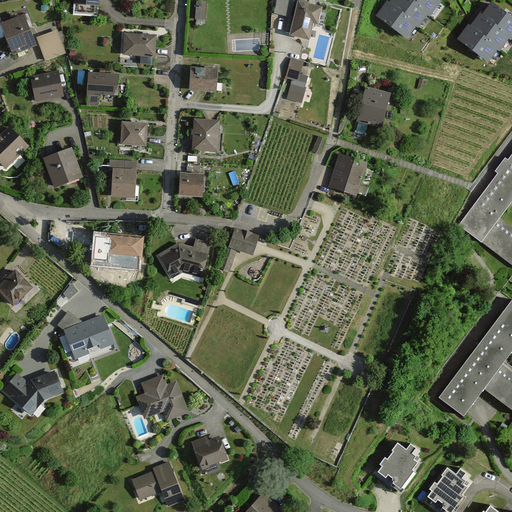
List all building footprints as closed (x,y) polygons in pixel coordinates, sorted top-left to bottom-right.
[(71,0),(71,15),(95,17),(96,0),(71,0)] [(197,0),(197,18),(208,19),(208,0),(197,0)] [(323,5),(301,0),(276,0),(273,13),(293,18),(288,36),(308,41),(312,25),(318,26),(323,5)] [(392,0),(389,5),(415,24),(416,26),(426,14),(408,0),(392,0)] [(435,0),(408,0),(426,14),(427,14),(437,1),(435,0)] [(387,3),(377,16),(405,37),(415,24),(389,5),(387,3)] [(511,19),(492,4),(482,17),(507,37),(509,38),(511,34),(511,19)] [(24,15),(0,23),(0,24),(12,57),(36,48),(24,15)] [(480,15),(470,28),(496,47),(497,49),(507,37),(482,17),(480,15)] [(469,26),(459,39),(486,60),(496,47),(470,28),(469,26)] [(35,37),(44,59),(64,52),(55,29),(35,37)] [(123,31),(121,54),(153,56),(155,33),(123,31)] [(290,79),(284,98),(301,103),(305,88),(308,78),(299,75),(303,61),(288,57),(283,77),(290,79)] [(190,65),(188,89),(217,91),(219,67),(190,65)] [(122,72),(85,69),(83,95),(120,98),(122,72)] [(31,76),(35,101),(62,96),(58,71),(31,76)] [(392,93),(366,86),(357,122),(383,129),(392,93)] [(193,118),(191,151),(218,153),(221,121),(193,118)] [(121,121),(119,145),(146,147),(147,123),(121,121)] [(18,136),(0,154),(0,163),(5,168),(28,145),(18,136)] [(70,146),(41,158),(54,188),(82,177),(70,146)] [(368,164),(338,154),(327,186),(357,197),(368,164)] [(511,154),(457,228),(511,266),(511,298),(439,398),(466,418),(486,389),(511,408),(511,154)] [(111,168),(110,196),(134,198),(136,170),(111,168)] [(180,173),(178,196),(203,197),(204,174),(180,173)] [(262,239),(237,231),(231,250),(256,258),(262,239)] [(142,240),(107,236),(105,255),(140,260),(142,240)] [(159,254),(172,279),(182,273),(201,278),(209,250),(180,241),(159,254)] [(16,270),(0,285),(0,291),(14,306),(34,288),(16,270)] [(63,329),(75,361),(115,346),(103,315),(63,329)] [(3,391),(30,417),(45,401),(63,395),(55,370),(29,380),(25,383),(16,376),(3,391)] [(144,420),(163,412),(167,421),(188,413),(176,381),(167,385),(163,374),(139,383),(143,393),(135,397),(144,420)] [(192,441),(201,471),(230,462),(221,433),(192,441)] [(424,453),(418,448),(411,456),(402,448),(396,454),(399,456),(393,464),(389,461),(383,468),(387,471),(380,478),(389,486),(394,480),(400,485),(396,489),(406,498),(423,479),(418,474),(424,467),(418,461),(424,453)] [(162,491),(167,506),(183,501),(169,462),(130,475),(138,499),(162,491)] [(464,473),(460,479),(453,473),(441,487),(438,485),(432,492),(436,496),(432,501),(441,508),(446,502),(451,507),(449,510),(450,511),(465,511),(479,495),(468,487),(474,480),(464,473)] [(242,511),(280,511),(282,510),(262,491),(242,511)]
